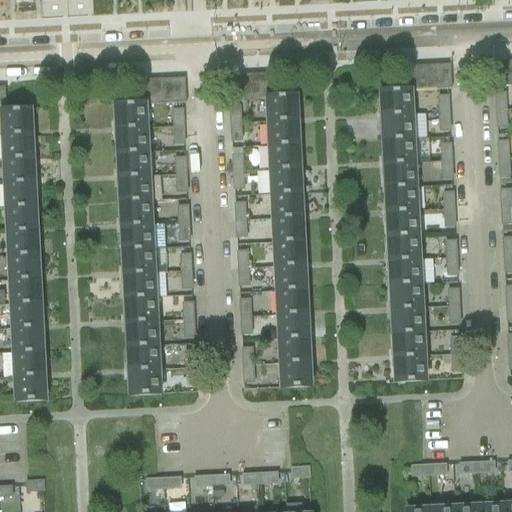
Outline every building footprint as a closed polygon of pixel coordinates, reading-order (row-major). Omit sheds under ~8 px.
[(498,63),(485,64),(487,88),(494,88),(499,88),(498,63)] [(510,63),(498,63),(499,88),(511,87),(510,63)] [(437,66),(424,67),(426,92),(438,91),(437,66)] [(449,66),(437,66),(438,91),(446,91),(450,90),(449,66)] [(424,67),(412,68),(413,92),(426,92),(424,67)] [(412,68),(400,68),(400,80),(401,92),(409,91),(409,93),(413,92),(412,68)] [(270,75),(257,76),(259,100),(266,100),(266,98),(271,98),(270,87),(270,75)] [(245,76),(233,77),(234,102),(246,101),(245,76)] [(257,76),(245,76),(246,101),(259,100),(257,76)] [(233,77),(220,77),(221,102),(228,102),(234,102),(233,77)] [(184,79),(171,80),(173,104),(181,104),(185,104),(184,79)] [(171,80),(159,81),(160,105),(173,104),(171,80)] [(147,81),(134,82),(135,105),(144,105),(144,106),(148,106),(147,81)] [(159,81),(147,81),(148,106),(160,105),(159,81)] [(378,93),(379,118),(410,116),(409,93),(409,91),(401,92),(378,93)] [(494,94),(495,112),(504,111),(504,94),(494,94)] [(266,123),(296,122),(296,121),(294,121),(293,98),(294,98),(294,97),(271,98),(266,98),(266,100),(267,123),(266,123)] [(436,98),(438,115),(447,114),(446,97),(436,98)] [(113,106),(114,131),(145,129),(144,106),(144,105),(135,105),(113,106)] [(228,108),(229,125),(239,125),(238,108),(228,108)] [(2,136),(1,136),(1,137),(30,135),(29,135),(28,112),(29,112),(29,111),(6,112),(1,112),(1,113),(2,136)] [(172,111),(172,128),(182,128),(181,111),(172,111)] [(504,111),(495,112),(495,129),(505,128),(504,111)] [(447,114),(438,115),(439,132),(449,131),(447,114)] [(379,118),(381,142),(411,140),(410,116),(379,118)] [(267,147),(267,148),(297,146),(295,146),(294,123),(296,122),(266,123),(266,124),(267,124),(269,147),(267,147)] [(239,125),(229,125),(230,142),(240,142),(239,125)] [(182,128),(172,128),(173,145),(183,145),(182,128)] [(114,131),(116,155),(147,154),(145,129),(114,131)] [(30,135),(1,137),(2,137),(2,138),(3,160),(2,161),(32,160),(32,159),(31,159),(29,136),(31,136),(30,135)] [(381,142),(382,166),(413,165),(411,140),(381,142)] [(496,143),(497,160),(507,160),(506,143),(496,143)] [(269,171),(269,172),(298,170),(297,170),(295,147),(297,147),(297,146),(267,148),(269,148),(270,171),(269,171)] [(439,146),(440,163),(450,163),(449,146),(439,146)] [(116,155),(117,179),(148,178),(147,154),(116,155)] [(231,157),(232,174),(241,173),(240,156),(231,157)] [(174,160),(175,177),(184,176),(184,159),(174,160)] [(32,160),(2,161),(2,162),(3,162),(4,184),(3,184),(3,185),(33,184),(33,183),(32,183),(31,160),(32,160)] [(507,160),(497,160),(498,177),(508,177),(507,160)] [(450,163),(440,163),(441,180),(451,179),(450,163)] [(382,166),(383,190),(414,189),(413,165),(382,166)] [(270,195),(270,196),(299,195),(299,194),(298,194),(297,171),(298,171),(298,170),(269,172),(270,172),(271,195),(270,195)] [(241,173),(232,174),(232,190),(242,190),(241,173)] [(184,176),(175,177),(176,193),(185,193),(184,176)] [(117,179),(118,204),(149,202),(148,178),(117,179)] [(33,184),(3,185),(3,186),(4,186),(6,209),(4,209),(34,208),(34,207),(33,207),(32,184),(33,184)] [(383,190),(384,214),(415,213),(414,189),(383,190)] [(499,192),(500,209),(510,208),(509,191),(499,192)] [(442,195),(443,211),(452,211),(451,194),(442,195)] [(271,220),(300,219),(300,218),(299,218),(298,195),(299,195),(270,196),(270,197),(271,197),(272,220),(271,220)] [(118,204),(119,228),(150,226),(149,202),(118,204)] [(233,205),(234,222),(244,222),(243,205),(233,205)] [(177,208),(178,225),(187,224),(186,207),(177,208)] [(34,208),(4,209),(4,210),(6,210),(7,233),(6,233),(6,234),(36,232),(34,232),(33,209),(34,209),(34,208)] [(510,208),(500,209),(501,225),(511,225),(510,208)] [(452,211),(443,211),(444,228),(453,228),(452,211)] [(384,214),(386,239),(416,237),(415,213),(384,214)] [(272,243),(272,244),(302,243),(302,242),(300,242),(299,219),(300,219),(271,220),(271,221),(272,221),(274,243),(272,243)] [(244,222),(234,222),(235,239),(245,238),(244,222)] [(187,224),(178,225),(179,242),(188,241),(187,224)] [(119,228),(121,252),(151,251),(150,226),(119,228)] [(36,232),(6,234),(7,234),(8,257),(7,257),(7,258),(35,257),(36,256),(35,256),(34,233),(36,233),(36,232)] [(386,239),(387,263),(418,261),(416,237),(386,239)] [(501,240),(502,257),(511,257),(511,240),(501,240)] [(273,268),(273,269),(303,267),(302,267),(300,243),(302,243),(272,244),(272,245),(274,245),(275,268),(273,268)] [(444,243),(445,260),(455,259),(454,243),(444,243)] [(121,252),(122,276),(153,275),(151,251),(121,252)] [(236,253),(237,271),(247,270),(246,253),(236,253)] [(179,256),(180,273),(189,273),(189,256),(179,256)] [(35,257),(7,258),(8,258),(9,281),(8,282),(38,280),(37,280),(35,257)] [(511,261),(511,257),(502,257),(503,274),(511,273),(511,261)] [(455,259),(445,260),(446,277),(456,276),(455,259)] [(418,261),(387,263),(388,287),(419,285),(433,285),(431,261),(418,261)] [(275,292),(275,293),(304,291),(303,291),(302,268),(303,268),(303,267),(273,269),(275,269),(276,292),(275,292)] [(247,270),(237,271),(237,287),(247,287),(247,270)] [(189,273),(180,273),(181,290),(190,290),(189,273)] [(122,276),(123,300),(154,299),(153,275),(122,276)] [(38,280),(8,282),(8,283),(9,283),(10,305),(9,305),(9,306),(39,305),(39,304),(38,304),(37,281),(38,281),(38,280)] [(388,287),(389,311),(420,310),(419,285),(388,287)] [(276,316),(276,317),(305,316),(305,315),(304,315),(303,292),(304,292),(304,291),(275,293),(276,293),(277,316),(276,316)] [(447,291),(448,308),(458,308),(457,291),(447,291)] [(123,300),(124,325),(155,323),(154,299),(123,300)] [(238,302),(239,319),(249,318),(248,301),(238,302)] [(181,305),(182,322),(192,321),(191,304),(181,305)] [(39,305),(9,306),(11,306),(12,329),(10,329),(10,330),(12,330),(39,329),(40,329),(40,328),(39,328),(38,305),(39,305)] [(458,308),(448,308),(448,325),(458,325),(458,308)] [(389,311),(391,335),(421,334),(420,310),(389,311)] [(277,341),(307,340),(307,339),(305,339),(304,316),(305,316),(276,317),(277,317),(278,341),(277,341)] [(249,318),(239,319),(240,336),(250,335),(249,318)] [(192,321),(182,322),(183,338),(193,338),(192,321)] [(124,325),(125,349),(156,347),(155,323),(124,325)] [(13,353),(12,353),(12,355),(13,354),(40,353),(41,353),(41,352),(40,352),(39,329),(12,330),(13,353)] [(391,335),(392,359),(423,358),(421,334),(391,335)] [(449,340),(450,356),(460,356),(459,339),(449,340)] [(278,366),(280,365),(308,364),(308,363),(306,363),(305,340),(307,340),(277,341),(277,342),(279,342),(280,365),(278,365),(278,366)] [(125,349),(127,373),(157,372),(156,347),(125,349)] [(241,350),(242,367),(251,367),(251,350),(241,350)] [(184,353),(185,370),(194,370),(193,352),(184,353)] [(14,378),(13,378),(13,379),(43,377),(43,376),(41,377),(40,353),(13,354),(14,378)] [(460,356),(450,356),(451,373),(461,372),(460,356)] [(423,358),(392,359),(393,384),(424,383),(423,358)] [(308,364),(280,365),(281,389),(279,389),(280,390),(309,389),(309,387),(308,387),(307,364),(308,364)] [(251,367),(242,367),(243,383),(252,383),(251,367)] [(194,370),(185,370),(185,386),(195,385),(194,370)] [(157,372),(127,373),(128,398),(159,396),(157,372)] [(43,377),(13,379),(14,379),(15,402),(14,402),(14,404),(44,402),(44,401),(43,401),(42,378),(43,378),(43,377)] [(492,464),(475,465),(476,475),(493,474),(492,464)] [(476,475),(475,465),(458,465),(458,475),(476,475)] [(443,466),(427,467),(428,477),(444,476),(443,466)] [(428,477),(427,467),(410,468),(411,478),(428,477)] [(290,470),(290,474),(291,479),(308,478),(307,469),(290,470)] [(276,475),(258,476),(259,485),(276,484),(276,475)] [(259,485),(258,476),(242,477),(242,486),(259,485)] [(227,478),(210,479),(210,488),(228,487),(227,478)] [(210,488),(210,479),(193,480),(194,489),(210,488)] [(179,480),(162,481),(162,491),(179,490),(179,480)] [(162,491),(162,481),(145,482),(146,491),(162,491)] [(25,483),(25,488),(25,493),(42,492),(41,482),(25,483)] [(11,489),(0,489),(0,498),(11,498),(11,489)]
